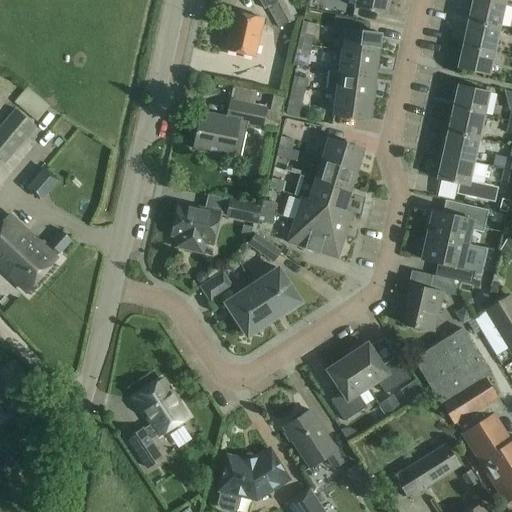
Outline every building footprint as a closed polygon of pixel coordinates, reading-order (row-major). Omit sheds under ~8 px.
[(268,6),(281,27),(298,17),(287,0),(257,0),(263,9),(268,6)] [(388,0),(355,0),(354,7),(385,14),(388,0)] [(487,0),(472,0),(468,20),(499,27),(504,4),(487,0)] [(224,51),(256,58),(265,19),(233,12),(224,51)] [(338,28),(344,29),(341,50),(378,55),(381,34),(367,32),(368,23),(340,17),(338,28)] [(468,20),(463,44),(494,51),(499,27),(468,20)] [(300,33),(298,43),(311,46),(313,36),(300,33)] [(311,46),(298,43),(295,53),(308,56),(311,46)] [(494,51),(463,44),(457,68),(489,75),(494,51)] [(378,55),(341,50),(339,72),(372,76),(375,76),(376,69),(378,55)] [(372,76),(339,72),(329,70),(326,91),(336,93),(372,98),(374,84),(375,76),(372,76)] [(292,86),(304,89),(306,79),(294,76),(292,86)] [(458,83),(452,107),(484,114),(489,90),(458,83)] [(27,86),(14,101),(36,121),(49,106),(27,86)] [(304,89),(292,86),(289,96),(302,99),(304,89)] [(372,98),(336,93),(333,114),(369,119),(372,98)] [(200,113),(193,148),(232,156),(232,154),(240,156),(247,124),(262,127),(266,108),(230,100),(226,119),(200,113)] [(484,114),(452,107),(447,130),(479,138),(484,114)] [(0,159),(2,162),(34,125),(15,109),(0,127),(0,159)] [(447,130),(442,154),(473,161),(479,138),(447,130)] [(280,137),(278,147),(291,150),(293,140),(280,137)] [(328,139),(322,159),(356,170),(363,150),(328,139)] [(278,147),(276,156),(296,161),(298,153),(291,151),(291,150),(278,147)] [(482,183),(487,165),(473,162),(473,161),(442,154),(436,178),(458,182),(456,192),(494,201),(497,186),(482,183)] [(511,156),(506,155),(503,167),(511,169),(511,156)] [(356,170),(322,159),(315,180),(350,191),(356,170)] [(511,181),(511,169),(503,167),(500,179),(511,182),(511,181)] [(43,168),(26,188),(41,201),(58,181),(43,168)] [(284,181),(271,179),(269,188),(282,191),(284,181)] [(315,180),(309,200),(344,211),(350,191),(315,180)] [(287,214),(294,193),(287,191),(280,212),(287,214)] [(309,200),(302,197),(294,220),(344,235),(351,213),(344,211),(309,200)] [(227,216),(257,223),(261,206),(230,200),(227,216)] [(509,201),(502,200),(499,210),(506,212),(509,201)] [(261,211),(274,213),(276,204),(263,201),(261,211)] [(204,242),(211,244),(218,213),(179,204),(172,236),(178,237),(176,247),(201,252),(204,242)] [(424,235),(467,244),(470,230),(483,233),(488,210),(461,204),(458,217),(433,211),(432,217),(428,220),(424,235)] [(274,213),(261,211),(258,222),(271,224),(274,213)] [(0,267),(27,292),(57,258),(55,257),(58,254),(48,244),(43,240),(40,243),(9,215),(0,225),(0,267)] [(344,235),(294,220),(287,242),(337,258),(344,235)] [(59,254),(72,241),(61,231),(48,244),(58,254),(59,254)] [(255,234),(248,244),(273,261),(280,251),(255,234)] [(467,244),(424,235),(421,249),(423,254),(422,260),(447,265),(444,278),(471,284),(476,262),(463,259),(467,244)] [(511,238),(509,235),(499,251),(503,256),(511,248),(511,238)] [(278,268),(253,285),(275,318),(287,310),(290,311),(295,307),(296,305),(300,302),(278,268)] [(200,287),(210,302),(232,287),(222,272),(200,287)] [(0,273),(0,306),(13,302),(3,273),(0,273)] [(457,290),(451,280),(432,276),(429,289),(412,286),(404,325),(433,331),(442,293),(456,296),(457,290)] [(275,318),(253,285),(225,303),(247,337),(253,333),(255,334),(261,330),(261,327),(275,318)] [(500,333),(511,325),(511,299),(509,296),(485,311),(500,333)] [(511,325),(500,333),(511,352),(511,325)] [(491,375),(462,329),(413,360),(454,425),(456,423),(507,503),(511,499),(511,439),(489,403),(498,397),(486,378),(491,375)] [(347,357),(367,388),(377,381),(385,394),(410,378),(396,356),(382,366),(367,344),(347,357)] [(367,388),(347,357),(327,370),(341,392),(330,400),(344,421),(366,407),(357,394),(367,388)] [(15,369),(19,366),(13,359),(0,369),(0,380),(10,393),(24,382),(15,369)] [(163,380),(135,399),(152,424),(143,430),(142,429),(127,438),(147,468),(162,458),(150,440),(158,434),(159,435),(187,417),(163,380)] [(392,396),(381,403),(388,415),(399,408),(392,396)] [(289,441),(291,440),(310,468),(326,457),(334,468),(343,462),(336,451),(336,450),(310,410),(283,428),(286,432),(284,433),(289,441)] [(460,466),(447,444),(394,477),(407,499),(460,466)] [(236,508),(239,495),(243,496),(243,494),(255,497),(266,491),(267,492),(287,479),(269,450),(254,459),(253,457),(245,458),(244,461),(228,457),(226,462),(223,464),(222,470),(224,473),(219,490),(222,491),(219,504),(221,508),(232,511),(236,508)] [(357,465),(344,473),(360,497),(373,489),(357,465)] [(471,471),(461,476),(469,488),(478,483),(471,471)] [(288,503),(293,511),(322,511),(308,490),(288,503)]
